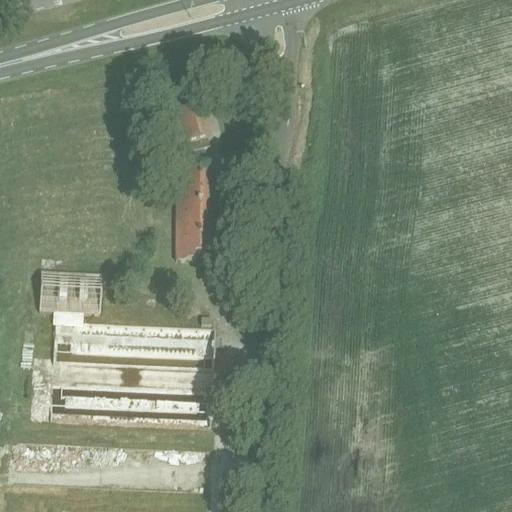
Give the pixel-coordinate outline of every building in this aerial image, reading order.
[(206,141),(210,140),(202,108),(175,115),(178,127),(173,128),(178,149),(188,146),(190,154),(209,150),(206,141)] [(219,263),(219,169),(176,169),(175,263),(219,263)] [(99,311),(99,282),(41,282),(41,311),(99,311)] [(84,324),(84,312),(55,313),(55,325),(84,324)] [(128,320),(127,340),(150,341),(149,361),(186,363),(188,323),(128,320)] [(35,366),(33,426),(69,427),(71,367),(35,366)]
